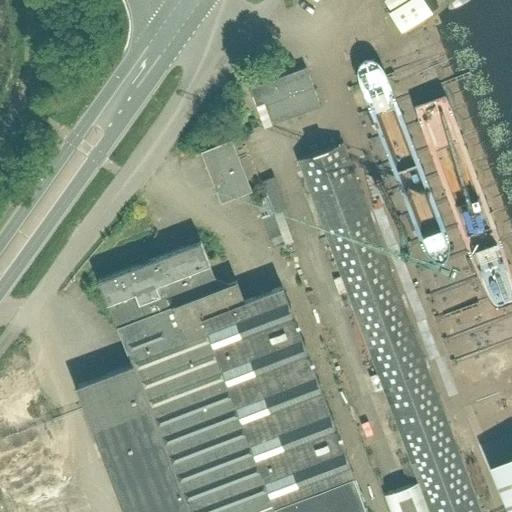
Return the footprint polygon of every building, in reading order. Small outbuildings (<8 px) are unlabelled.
[(405,0),(388,10),(399,28),(427,11),(420,0),(405,0)] [(249,86),(263,125),(319,105),(305,66),(249,86)] [(418,484),(428,511),(480,511),(342,141),(296,158),(418,484)] [(449,322),(470,314),(412,154),(392,162),(424,251),(423,251),(449,322)] [(216,185),(221,203),(249,195),(244,177),(216,185)] [(257,186),(262,202),(277,198),(272,181),(257,186)] [(265,225),(268,246),(280,244),(277,223),(265,225)] [(97,281),(107,307),(136,297),(139,306),(161,299),(157,288),(189,277),(192,285),(213,278),(204,252),(173,262),(171,256),(97,281)] [(474,324),(454,331),(469,373),(489,366),(474,324)] [(511,511),(511,457),(491,466),(509,511),(511,511)] [(428,511),(418,484),(386,496),(392,511),(428,511)]
